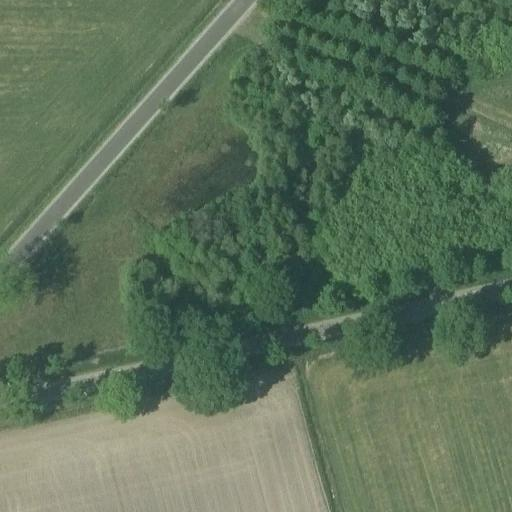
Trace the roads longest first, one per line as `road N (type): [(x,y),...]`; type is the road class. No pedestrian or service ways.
road 1 (unclassified): [(0,409),(511,290)]
road 2 (tertiary): [(0,274),(243,0)]
